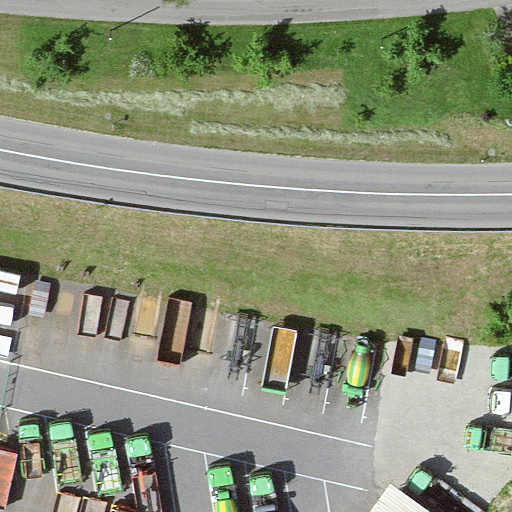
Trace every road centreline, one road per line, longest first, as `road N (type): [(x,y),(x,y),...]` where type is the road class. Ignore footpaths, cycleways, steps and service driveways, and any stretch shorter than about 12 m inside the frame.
road 1 (secondary): [(0,152),(69,167),(426,196),(511,195)]
road 2 (residential): [(16,0),(232,14),(454,0)]
